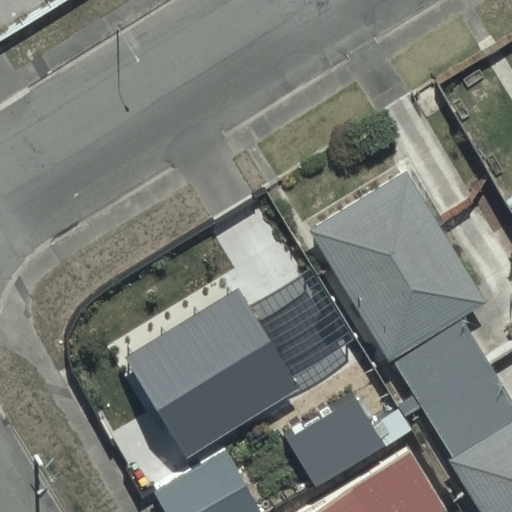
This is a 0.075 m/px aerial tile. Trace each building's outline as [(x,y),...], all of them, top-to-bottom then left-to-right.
[(405,171),(295,226),(367,356),(474,296),(405,171)] [(240,287),(125,357),(186,457),(301,387),(240,287)] [(446,320),(380,355),(434,448),(427,453),(461,511),(511,511),(511,405),(500,412),(446,320)] [(373,424),(356,396),(288,436),(317,484),(410,429),(399,409),(373,424)] [(399,443),(277,511),(418,511),(434,503),(399,443)] [(221,444),(140,489),(153,511),(248,511),(257,507),(221,444)]
